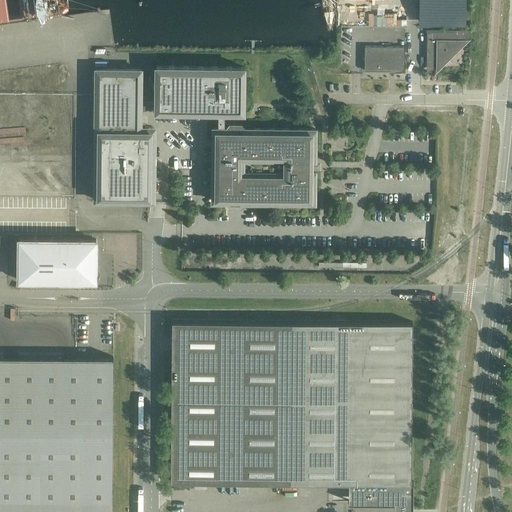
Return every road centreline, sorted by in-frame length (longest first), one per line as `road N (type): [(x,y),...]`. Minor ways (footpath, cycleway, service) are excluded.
road 1 (unclassified): [(489,295),(163,292),(153,306),(151,511)]
road 2 (tertiary): [(489,295),(465,511)]
road 3 (tertiary): [(498,511),(491,440),(502,296)]
road 4 (unclassified): [(511,101),(325,99)]
